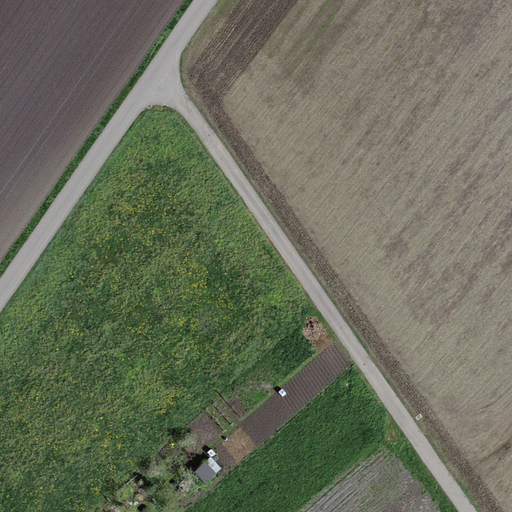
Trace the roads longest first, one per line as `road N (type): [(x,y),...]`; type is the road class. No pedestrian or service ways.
road 1 (track): [(152,75),(189,110),(470,511)]
road 2 (track): [(0,298),(205,0)]
